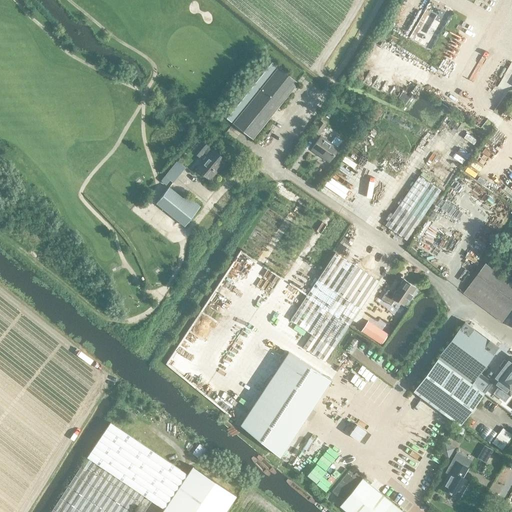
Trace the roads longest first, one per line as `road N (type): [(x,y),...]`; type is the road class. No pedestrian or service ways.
road 1 (track): [(0,234),(99,315),(119,320),(143,313),(222,186),(274,159)]
road 2 (unclassified): [(511,336),(279,167),(280,149),(323,101)]
road 3 (unknown): [(316,413),(381,463),(426,511)]
